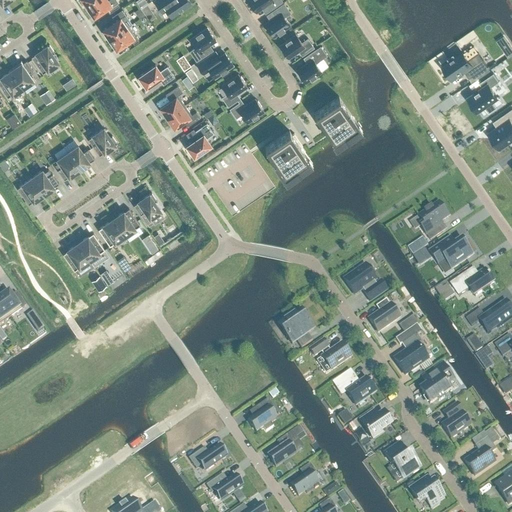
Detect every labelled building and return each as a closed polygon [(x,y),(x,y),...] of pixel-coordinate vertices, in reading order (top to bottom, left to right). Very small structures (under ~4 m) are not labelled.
[(103,0),(94,0),(87,6),(93,16),(106,7),(109,12),(119,5),(115,0),(105,0),(104,1),(103,0)] [(153,0),(162,12),(165,10),(170,17),(190,3),(188,0),(153,0)] [(248,0),(255,10),(267,3),(271,8),(282,1),(281,0),(248,0)] [(264,23),(272,35),(278,31),(278,32),(284,28),(283,27),(289,24),(284,16),(290,12),(283,2),(272,10),(276,15),(264,23)] [(143,12),(149,8),(146,3),(140,7),(143,12)] [(115,20),(102,28),(109,38),(128,25),(131,23),(125,14),(121,8),(111,15),(115,20)] [(128,25),(109,38),(116,48),(130,38),(133,43),(138,40),(128,25)] [(215,39),(207,27),(201,31),(201,30),(195,34),(196,35),(190,38),(195,46),(189,50),(196,60),(207,52),(203,47),(215,39)] [(281,47),(280,47),(285,55),(286,54),(287,57),(299,49),(302,54),(313,46),(307,37),(301,41),(296,33),(290,37),(290,36),(284,40),(285,41),(279,45),(281,47)] [(57,62),(51,53),(54,51),(49,43),(30,56),(42,72),(57,62)] [(326,54),(320,45),(304,56),(308,62),(296,70),(298,72),(297,72),(302,79),(303,79),(304,81),(310,77),(310,78),(316,74),(315,74),(321,70),(316,62),(326,54)] [(184,50),(176,55),(184,66),(191,62),(184,50)] [(209,68),(215,76),(220,72),(221,73),(227,69),(226,68),(232,64),(224,52),(219,56),(215,51),(197,63),(203,72),(209,68)] [(462,51),(442,65),(452,79),(464,71),(469,77),(487,65),(478,52),(468,59),(462,51)] [(8,71),(19,88),(32,79),(27,73),(33,69),(26,59),(8,71)] [(160,70),(155,62),(136,75),(139,79),(143,85),(145,84),(146,87),(159,78),(163,83),(174,75),(167,65),(160,70)] [(19,88),(8,71),(0,76),(0,86),(7,97),(19,88)] [(488,83),(468,97),(477,110),(484,105),(488,112),(497,106),(492,99),(497,96),(491,86),(499,80),(493,72),(485,78),(488,83)] [(64,79),(67,85),(77,79),(74,73),(64,79)] [(227,81),(221,85),(227,92),(221,96),(227,106),(238,98),(234,93),(246,85),(245,83),(245,82),(240,75),(238,73),(233,77),(232,76),(226,80),(227,81)] [(182,91),(178,85),(165,93),(170,100),(160,107),(161,109),(159,109),(164,116),(165,115),(166,117),(184,104),(178,94),(182,91)] [(55,98),(48,89),(41,94),(47,103),(55,98)] [(358,123),(338,95),(314,113),(317,117),(325,128),(333,140),(358,123)] [(262,107),(257,100),(255,98),(243,106),(240,100),(229,108),(235,117),(241,113),(246,121),(252,117),(252,118),(258,114),(257,113),(263,110),(261,107),(262,107)] [(37,110),(31,102),(23,107),(29,115),(37,110)] [(184,104),(166,117),(167,118),(166,119),(170,125),(172,124),(173,126),(185,117),(189,122),(199,115),(195,111),(191,114),(184,104)] [(496,131),(490,135),(499,148),(511,138),(511,107),(504,113),(493,121),(496,125),(497,127),(494,128),(496,131)] [(208,110),(201,114),(204,118),(211,114),(208,110)] [(6,118),(12,127),(20,122),(14,112),(6,118)] [(193,157),(211,144),(206,137),(213,132),(206,122),(195,130),(198,135),(184,145),(186,147),(185,148),(190,155),(191,155),(193,157)] [(111,134),(109,136),(103,127),(87,138),(99,154),(117,142),(111,134)] [(283,175),(308,157),(292,134),(289,130),(264,147),(283,173),(283,175)] [(77,145),(67,152),(79,168),(94,158),(87,148),(82,152),(77,145)] [(58,160),(53,163),(57,169),(63,179),(79,168),(67,152),(57,158),(58,160)] [(41,170),(32,176),(43,193),(58,182),(51,172),(48,167),(42,171),(41,170)] [(32,176),(17,187),(28,203),(43,193),(32,176)] [(136,200),(137,201),(133,204),(140,214),(144,211),(149,219),(162,210),(155,200),(156,199),(151,191),(150,192),(149,191),(136,200)] [(425,214),(419,218),(424,225),(420,228),(430,242),(442,234),(436,226),(449,218),(439,204),(433,209),(432,208),(425,213),(425,214)] [(113,218),(124,234),(139,224),(128,207),(113,218)] [(124,234),(113,218),(98,228),(109,245),(124,234)] [(173,244),(185,238),(179,228),(168,234),(173,244)] [(92,232),(77,242),(89,259),(104,248),(92,232)] [(163,240),(158,232),(153,236),(159,243),(163,240)] [(148,234),(141,238),(151,252),(157,248),(148,234)] [(422,239),(412,246),(417,253),(427,246),(422,239)] [(450,239),(430,253),(439,266),(446,262),(452,271),(473,256),(463,241),(455,247),(450,239)] [(89,259),(77,242),(62,253),(73,269),(89,259)] [(131,267),(124,258),(118,263),(124,272),(131,267)] [(373,282),(375,281),(365,266),(343,281),(354,296),(362,290),(364,294),(369,302),(386,291),(380,283),(376,286),(373,282)] [(112,279),(106,270),(100,274),(107,283),(112,279)] [(470,301),(494,285),(485,272),(474,280),(470,272),(450,286),(453,290),(453,291),(454,293),(454,292),(459,299),(467,294),(469,298),(468,298),(470,301)] [(106,284),(102,278),(96,283),(100,288),(106,284)] [(445,283),(434,290),(440,298),(450,292),(445,283)] [(8,292),(0,297),(0,303),(10,318),(25,308),(15,294),(12,296),(8,292)] [(368,320),(377,334),(399,319),(390,305),(389,305),(386,300),(375,307),(379,312),(368,320)] [(0,325),(10,318),(0,303),(0,325)] [(478,312),(464,322),(469,329),(478,323),(485,332),(493,327),(496,331),(511,319),(511,318),(503,305),(482,319),(478,312)] [(277,326),(282,332),(291,346),(296,343),(300,350),(312,342),(307,335),(313,331),(304,318),(305,317),(300,310),(277,326)] [(407,320),(398,326),(403,333),(412,327),(407,320)] [(406,352),(394,361),(405,377),(427,361),(426,359),(417,346),(420,343),(416,337),(421,334),(416,326),(395,340),(399,346),(401,345),(406,352)] [(77,362),(71,366),(86,388),(92,383),(97,390),(130,367),(125,361),(132,356),(117,335),(111,339),(106,333),(73,355),(77,362)] [(503,358),(511,352),(511,339),(509,336),(494,346),(503,358)] [(320,353),(323,357),(321,358),(331,372),(350,358),(341,345),(330,352),(327,348),(328,348),(323,341),(309,351),(314,358),(320,353)] [(413,395),(419,391),(429,405),(437,400),(438,402),(443,398),(442,396),(450,391),(446,386),(453,382),(442,365),(408,388),(422,379),(426,385),(413,395)] [(355,379),(350,371),(341,377),(332,384),(337,391),(355,379)] [(511,378),(503,385),(508,391),(511,388),(511,378)] [(374,392),(370,386),(371,385),(369,383),(367,384),(365,380),(362,382),(346,393),(354,406),(357,404),(359,407),(366,403),(364,399),(374,392)] [(275,391),(269,395),(272,399),(278,395),(275,391)] [(275,420),(268,409),(271,406),(267,401),(257,408),(261,414),(253,419),(248,422),(256,434),(263,429),(265,433),(273,427),(270,424),(275,420)] [(441,426),(450,440),(469,427),(461,414),(462,413),(456,405),(443,414),(448,421),(441,426)] [(349,407),(342,411),(348,421),(355,417),(349,407)] [(380,433),(391,425),(383,414),(375,419),(371,414),(359,423),(365,432),(365,433),(366,435),(367,434),(372,441),(381,435),(380,433)] [(298,428),(276,443),(280,449),(268,458),(275,469),(282,464),(284,466),(291,461),(290,459),(295,455),(290,448),(298,442),(296,438),(302,434),(298,428)] [(484,434),(487,439),(474,447),(478,453),(464,463),(474,477),(494,464),(489,456),(495,451),(492,446),(499,442),(491,430),(484,434)] [(392,467),(393,466),(403,480),(420,469),(409,454),(407,456),(399,444),(384,455),(392,467)] [(203,450),(187,460),(194,471),(200,466),(204,472),(225,458),(217,447),(206,454),(203,450)] [(299,472),(303,478),(290,487),(298,498),(305,493),(306,495),(313,490),(312,488),(317,485),(310,473),(313,471),(309,465),(299,472)] [(290,473),(281,476),(285,485),(293,481),(290,473)] [(511,473),(494,485),(508,506),(511,502),(511,473)] [(219,478),(206,487),(211,494),(214,492),(217,496),(221,502),(232,495),(239,491),(238,490),(242,488),(237,482),(238,482),(234,477),(227,482),(222,475),(219,478)] [(337,480),(329,485),(333,492),(341,488),(337,480)] [(420,507),(426,503),(431,510),(438,505),(437,504),(444,499),(432,482),(429,485),(425,480),(409,491),(420,507)] [(142,511),(140,511),(133,501),(126,505),(125,504),(125,505),(119,509),(118,509),(119,510),(116,511),(159,511),(154,504),(142,511)] [(318,508),(321,511),(333,511),(335,511),(329,501),(318,508)]
